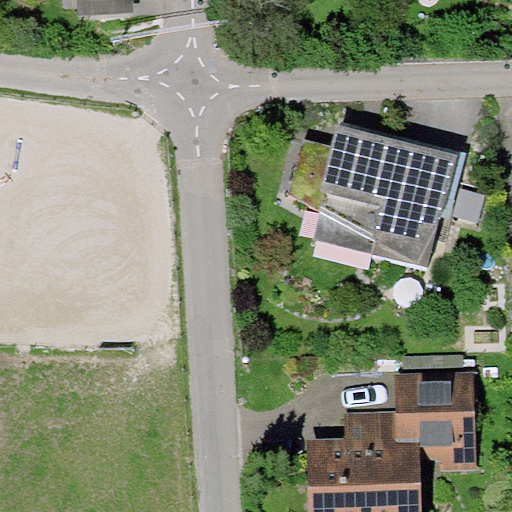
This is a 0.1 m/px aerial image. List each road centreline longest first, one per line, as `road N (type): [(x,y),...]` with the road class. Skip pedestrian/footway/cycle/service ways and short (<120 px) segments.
road 1 (residential): [(191,84),(215,511)]
road 2 (residential): [(511,85),(191,84)]
road 3 (residential): [(191,84),(0,66)]
